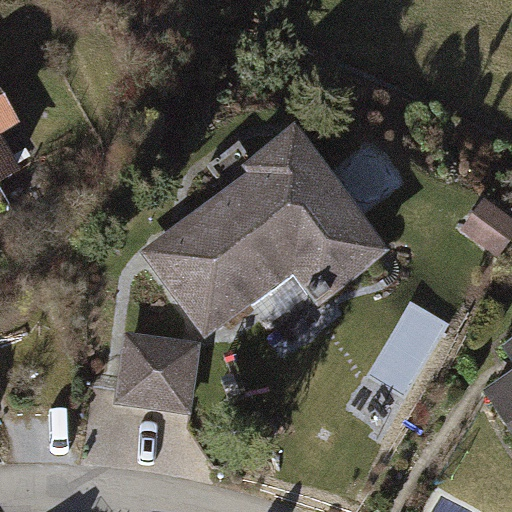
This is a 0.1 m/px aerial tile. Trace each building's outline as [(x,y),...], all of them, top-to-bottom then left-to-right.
[(0,223),(15,215),(2,193),(25,180),(5,145),(25,134),(0,90),(0,223)] [(392,261),(299,133),(245,173),(250,180),(142,258),(207,346),(299,279),(323,311),(392,261)] [(511,243),(511,223),(484,203),(460,236),(498,263),(511,243)] [(205,350),(126,339),(116,411),(195,422),(205,350)] [(511,346),(502,353),(511,367),(511,379),(485,398),(511,437),(511,346)] [(478,511),(444,493),(433,511),(478,511)]
